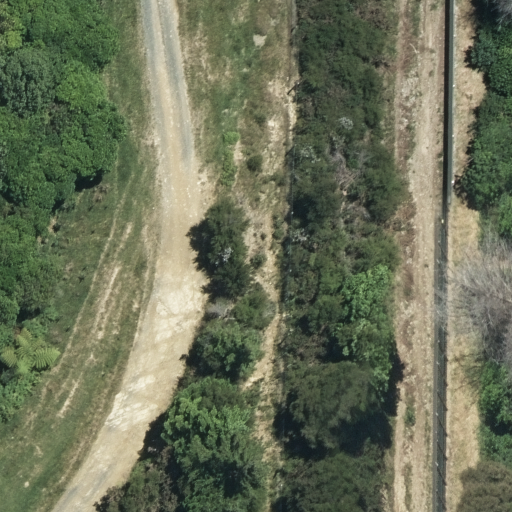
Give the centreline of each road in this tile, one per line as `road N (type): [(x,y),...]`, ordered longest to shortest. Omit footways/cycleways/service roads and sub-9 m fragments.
road 1 (track): [(160,0),(180,237),(170,325),(78,511)]
road 2 (track): [(419,0),(415,511)]
